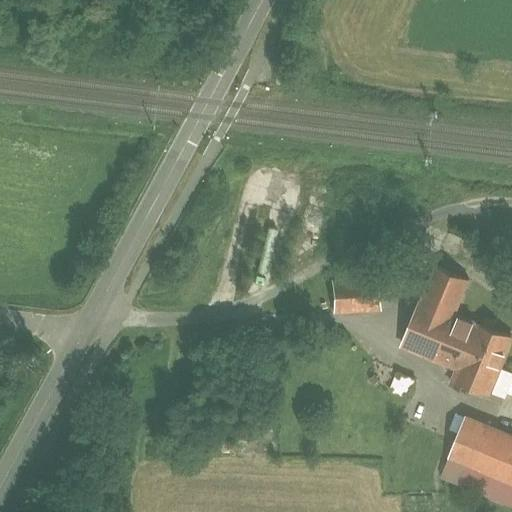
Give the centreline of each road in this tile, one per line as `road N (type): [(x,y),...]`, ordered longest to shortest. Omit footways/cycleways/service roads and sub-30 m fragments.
road 1 (tertiary): [(255,0),(80,337)]
road 2 (tertiary): [(80,337),(0,482)]
